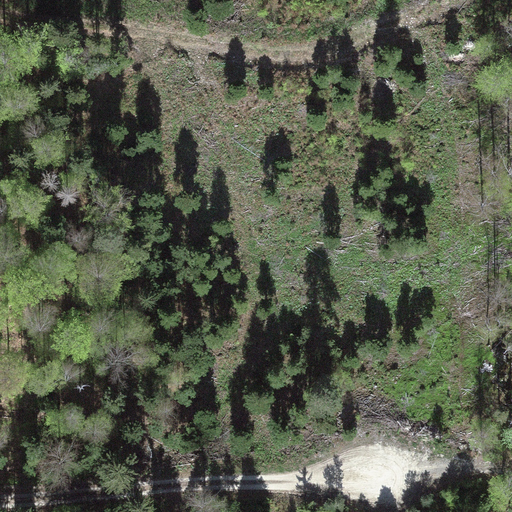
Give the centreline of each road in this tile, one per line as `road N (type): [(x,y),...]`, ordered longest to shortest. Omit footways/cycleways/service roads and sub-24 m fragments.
road 1 (track): [(0,16),(303,53),(457,0)]
road 2 (track): [(0,498),(378,473)]
